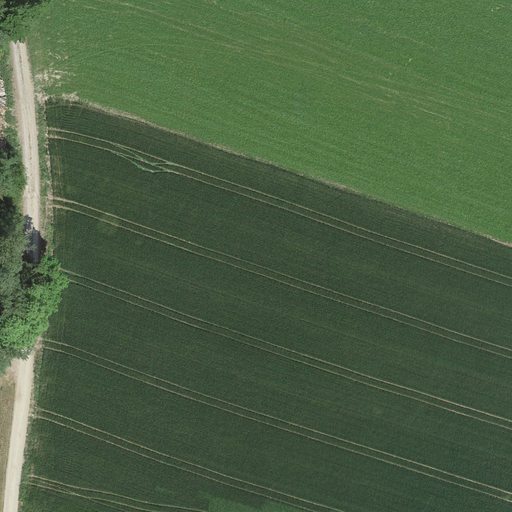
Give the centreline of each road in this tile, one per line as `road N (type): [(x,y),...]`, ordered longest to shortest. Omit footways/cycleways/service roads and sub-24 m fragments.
road 1 (track): [(11,0),(31,181),(27,322)]
road 2 (track): [(9,511),(27,322)]
